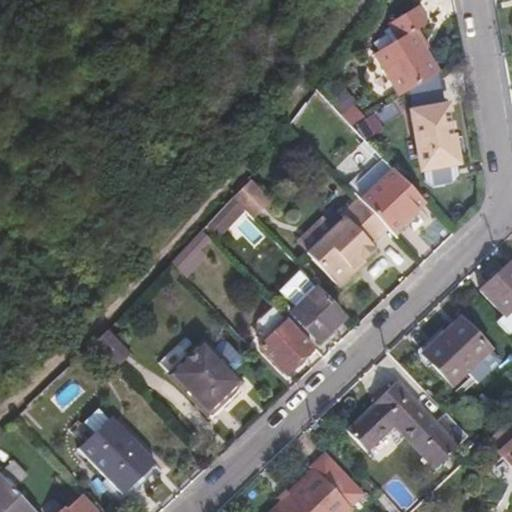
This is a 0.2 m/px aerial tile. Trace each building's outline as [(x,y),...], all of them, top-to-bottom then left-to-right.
[(379,58),(405,101),(440,79),(425,53),(414,37),(419,34),(428,28),(418,11),(392,27),(402,44),(379,58)] [(414,37),(425,53),(429,50),(419,34),(414,37)] [(347,92),(331,102),(347,128),(363,119),(347,92)] [(413,119),(425,182),(431,185),(447,183),(452,175),(451,164),(466,161),(462,137),(452,138),(447,113),(413,119)] [(354,130),(366,141),(380,126),(368,115),(354,130)] [(363,178),(350,191),(385,228),(391,234),(423,203),(391,170),(372,187),(363,178)] [(252,183),(233,199),(242,209),(243,209),(254,220),(271,203),(252,183)] [(385,228),(356,198),(339,214),(342,217),(332,227),(305,253),(337,287),(350,274),(350,268),(361,258),(372,247),(369,244),(385,228)] [(233,199),(209,223),(220,233),(242,209),(233,199)] [(296,244),(305,253),(332,227),(323,218),(296,244)] [(203,231),(171,265),(178,272),(209,239),(203,231)] [(350,268),(350,274),(364,261),(361,258),(350,268)] [(480,294),(502,317),(494,324),(507,338),(511,333),(511,269),(508,265),(480,294)] [(299,304),(290,312),(317,340),(345,315),(323,292),(304,272),(287,289),(299,304)] [(256,330),(265,340),(259,345),(284,372),(311,346),(272,304),(256,322),(256,330)] [(420,357),(449,387),(486,352),(456,322),(420,357)] [(92,346),(100,355),(111,366),(113,368),(123,358),(103,336),(92,346)] [(172,373),(213,418),(225,408),(219,401),(240,380),(232,371),(215,353),(204,342),(172,373)] [(225,343),(215,353),(232,371),(242,361),(242,356),(230,343),(225,343)] [(100,355),(85,370),(95,381),(111,366),(100,355)] [(372,409),(345,435),(363,454),(390,431),(431,473),(465,441),(442,416),(431,426),(393,387),(386,393),(388,396),(372,409)] [(383,391),(368,405),(372,409),(388,396),(386,393),(383,391)] [(90,462),(103,476),(106,479),(120,494),(151,464),(121,431),(90,462)] [(511,437),(497,452),(511,469),(511,437)] [(469,446),(461,454),(467,461),(476,453),(469,446)] [(277,502),(265,511),(349,511),(349,510),(360,499),(322,458),(309,470),(311,473),(285,497),(287,498),(279,504),(277,502)] [(151,464),(120,494),(106,479),(100,485),(120,505),(157,469),(151,464)] [(0,478),(10,489),(23,478),(12,467),(0,478)] [(0,511),(32,511),(10,489),(0,478),(0,511)] [(281,493),(274,499),(277,502),(279,504),(287,498),(285,497),(281,493)] [(95,511),(82,499),(68,511),(95,511)]
